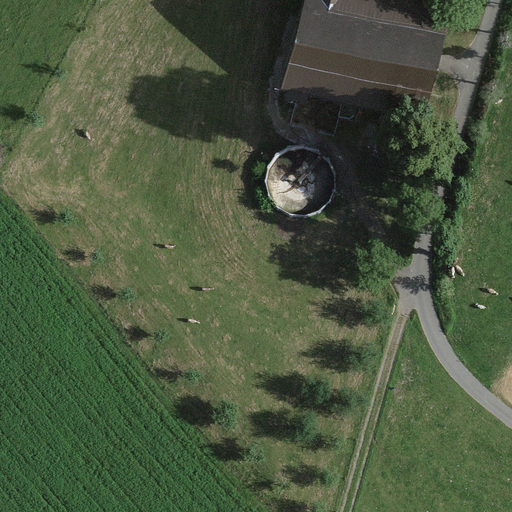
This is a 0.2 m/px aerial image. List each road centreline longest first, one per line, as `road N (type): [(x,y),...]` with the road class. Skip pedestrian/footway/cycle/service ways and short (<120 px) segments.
road 1 (unclassified): [(511,422),(458,376),(432,334),(421,293),(427,243),(498,0)]
road 2 (track): [(421,293),(405,308),(349,511)]
